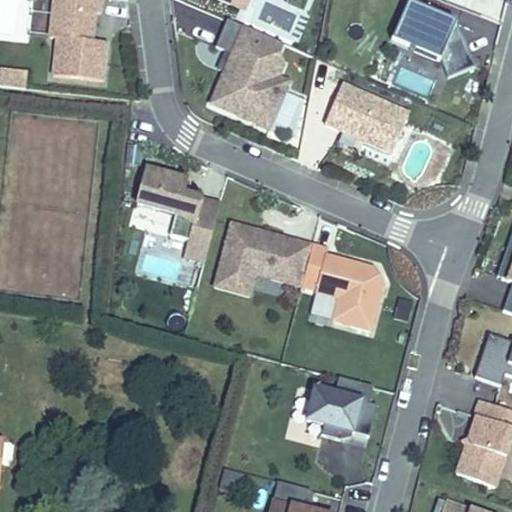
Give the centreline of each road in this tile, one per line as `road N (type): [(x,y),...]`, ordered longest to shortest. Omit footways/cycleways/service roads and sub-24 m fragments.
road 1 (residential): [(464,247),(197,134),(165,83),(164,0)]
road 2 (residential): [(394,511),(464,247)]
road 3 (residential): [(464,247),(511,70)]
